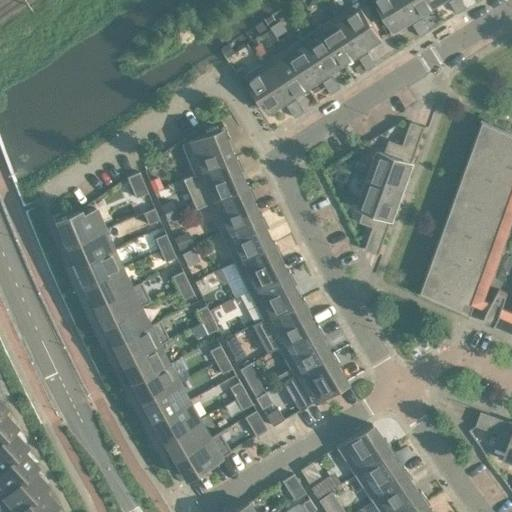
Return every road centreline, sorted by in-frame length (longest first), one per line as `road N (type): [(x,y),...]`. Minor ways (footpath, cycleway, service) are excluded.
road 1 (residential): [(511,9),(279,158)]
road 2 (residential): [(398,384),(279,158)]
road 3 (residential): [(204,511),(398,384)]
road 4 (residential): [(475,511),(398,384)]
road 5 (residential): [(511,373),(455,359),(398,384)]
